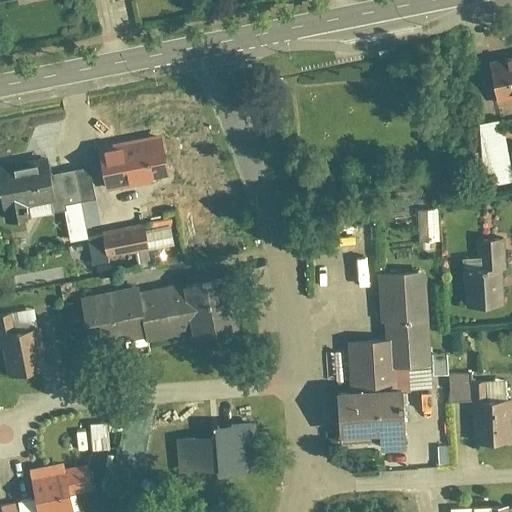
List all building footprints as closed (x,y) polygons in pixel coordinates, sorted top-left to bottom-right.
[(511,53),(489,59),(499,104),(511,101),(511,53)] [(511,180),(511,170),(499,117),(475,123),(482,187),(511,180)] [(94,145),(102,188),(169,175),(160,132),(94,145)] [(40,156),(0,163),(0,206),(3,220),(28,215),(26,204),(48,200),(44,174),(40,156)] [(84,166),(44,174),(48,200),(50,206),(63,203),(90,198),(84,166)] [(94,214),(90,198),(63,203),(71,240),(87,236),(83,216),(94,214)] [(441,209),(419,210),(420,242),(443,241),(441,209)] [(141,221),(99,230),(105,260),(146,252),(141,221)] [(475,237),(476,267),(498,266),(505,266),(504,236),(475,237)] [(80,265),(94,264),(92,239),(78,240),(80,265)] [(462,268),(463,305),(500,304),(498,266),(476,267),(462,268)] [(390,367),(428,364),(427,352),(420,269),(373,273),(379,338),(381,367),(390,367)] [(138,289),(82,300),(90,345),(146,334),(147,339),(194,330),(196,336),(236,328),(226,277),(139,294),(138,289)] [(0,313),(0,350),(5,376),(43,368),(31,307),(0,313)] [(381,367),(379,338),(342,341),(346,388),(391,385),(390,367),(381,367)] [(443,351),(427,352),(428,364),(429,375),(445,374),(443,351)] [(469,371),(449,371),(450,400),(469,399),(469,380),(469,371)] [(507,379),(469,380),(469,399),(471,439),(509,438),(507,379)] [(397,447),(391,385),(346,388),(325,390),(328,434),(367,431),(369,449),(397,447)] [(97,450),(113,448),(110,422),(94,424),(97,450)] [(217,425),(217,435),(180,437),(182,474),(264,470),(261,423),(217,425)] [(35,505),(35,511),(70,511),(68,497),(63,471),(62,463),(28,470),(35,505)] [(85,467),(63,471),(68,497),(90,493),(85,467)]
